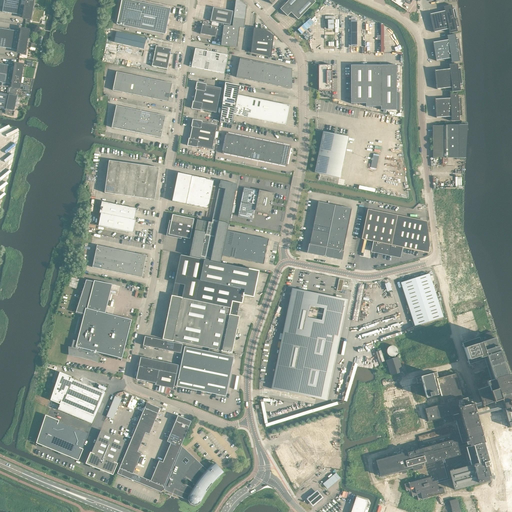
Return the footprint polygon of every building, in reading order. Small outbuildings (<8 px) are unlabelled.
[(118,24),(164,34),(164,33),(166,22),(167,22),(167,20),(169,9),(169,8),(129,0),(123,0),(118,24)] [(224,25),(221,45),(237,47),(240,27),(244,28),(246,7),(247,6),(238,0),(235,0),(232,26),(224,25)] [(291,12),(298,19),(315,2),(313,0),(288,0),(280,9),(287,16),(291,12)] [(25,6),(4,2),(2,12),(23,15),(23,17),(24,17),(24,16),(26,16),(26,17),(31,18),(32,7),(25,6)] [(213,7),(212,10),(210,21),(230,25),(233,11),(216,8),(213,7)] [(430,14),(434,32),(458,27),(459,27),(455,8),(455,9),(430,14)] [(301,27),(305,32),(310,27),(306,23),(301,27)] [(202,24),(200,34),(215,37),(217,27),(202,24)] [(381,24),(381,45),(375,45),(375,51),(383,51),(383,24),(381,24)] [(0,28),(0,37),(27,42),(28,31),(23,30),(23,31),(21,31),(21,30),(21,31),(0,28)] [(254,28),(253,38),(263,39),(264,29),(254,28)] [(263,39),(253,38),(251,52),(271,56),(274,41),(273,41),(273,36),(264,29),(263,39)] [(27,42),(0,37),(0,46),(18,50),(17,51),(18,51),(18,50),(20,51),(25,52),(27,42)] [(433,42),(436,61),(436,60),(461,56),(461,57),(461,56),(458,38),(433,42)] [(171,49),(171,48),(171,49),(156,46),(156,45),(156,46),(152,65),(152,66),(167,69),(171,49)] [(0,63),(0,72),(21,76),(23,66),(18,65),(17,66),(15,65),(16,65),(15,65),(15,66),(0,63)] [(318,90),(332,90),(332,65),(318,65),(318,90)] [(381,110),(396,110),(396,65),(351,65),(351,103),(366,103),(366,107),(381,107),(381,110)] [(435,70),(437,89),(462,86),(460,68),(435,70)] [(21,76),(0,72),(0,82),(12,84),(12,86),(12,85),(14,85),(14,86),(19,87),(21,76)] [(127,93),(129,84),(131,75),(116,72),(112,90),(127,93)] [(196,91),(195,95),(218,100),(221,88),(220,88),(218,87),(206,85),(206,84),(199,83),(197,82),(196,85),(195,89),(196,90),(196,91)] [(236,104),(238,95),(240,85),(225,82),(222,102),(236,104)] [(4,114),(13,115),(17,96),(9,94),(0,92),(0,108),(5,109),(4,114)] [(192,106),(191,108),(194,109),(201,110),(201,109),(204,110),(216,113),(218,100),(195,95),(194,100),(194,101),(193,101),(192,106)] [(250,107),(252,98),(238,95),(236,104),(245,106),(250,107)] [(435,99),(436,118),(436,117),(462,116),(461,97),(460,97),(435,99)] [(255,108),(260,110),(262,100),(252,98),(250,107),(255,108)] [(265,111),(270,112),(272,102),(262,100),(260,110),(265,111)] [(232,124),(234,114),(236,104),(222,102),(220,121),(232,124)] [(272,102),(270,112),(287,115),(289,105),(289,106),(289,105),(272,102)] [(234,114),(243,116),(245,106),(236,104),(234,114)] [(270,112),(268,121),(285,125),(287,115),(270,112)] [(191,132),(214,137),(217,125),(202,122),(202,121),(195,120),(193,119),(192,122),(191,127),(192,127),(192,128),(191,132)] [(433,140),(433,150),(446,150),(446,157),(464,157),(466,126),(446,126),(446,133),(446,140),(433,140)] [(323,131),(314,173),(316,173),(324,175),(330,176),(338,178),(340,178),(349,136),(347,136),(339,134),(338,134),(338,133),(334,132),(334,133),(325,132),(324,131),(323,131)] [(188,143),(187,146),(190,146),(197,147),(207,149),(212,150),(214,137),(191,132),(191,133),(190,137),(190,138),(189,138),(188,143)] [(226,133),(224,143),(232,145),(234,135),(226,133)] [(232,145),(239,146),(241,136),(234,135),(232,145)] [(239,146),(246,147),(248,137),(241,136),(239,146)] [(246,147),(253,149),(255,139),(248,137),(246,147)] [(253,149),(260,150),(262,140),(255,139),(253,149)] [(260,150),(267,152),(269,142),(262,140),(260,150)] [(267,152),(273,153),(276,143),(269,142),(267,152)] [(222,153),(230,155),(232,145),(224,143),(222,153)] [(273,153),(280,154),(282,144),(276,143),(273,153)] [(282,144),(280,154),(289,156),(291,146),(282,144)] [(230,155),(237,156),(239,146),(232,145),(230,155)] [(237,156),(244,157),(246,147),(239,146),(237,156)] [(244,157),(251,159),(253,149),(246,147),(244,157)] [(251,159),(258,160),(260,150),(253,149),(251,159)] [(258,160),(265,162),(267,152),(260,150),(258,160)] [(370,168),(376,170),(380,152),(374,151),(370,168)] [(265,162),(271,163),(273,153),(267,152),(265,162)] [(271,163),(278,164),(280,154),(273,153),(271,163)] [(280,154),(278,164),(287,166),(289,156),(280,154)] [(108,168),(118,170),(119,162),(109,160),(108,168)] [(117,178),(127,179),(129,163),(119,162),(118,170),(117,178)] [(127,179),(137,181),(139,165),(129,163),(127,179)] [(139,165),(137,181),(147,182),(148,174),(149,166),(139,165)] [(149,166),(148,174),(158,175),(159,167),(149,166)] [(107,176),(117,178),(118,170),(108,168),(107,176)] [(208,208),(214,180),(178,173),(172,201),(208,208)] [(148,174),(147,182),(157,183),(158,175),(148,174)] [(107,176),(105,185),(115,186),(117,178),(107,176)] [(114,194),(124,195),(127,179),(117,178),(115,186),(114,194)] [(124,195),(134,197),(137,181),(127,179),(124,195)] [(189,256),(200,258),(210,260),(221,262),(222,256),(228,230),(227,230),(228,226),(229,224),(229,223),(237,184),(220,180),(219,187),(225,189),(225,190),(224,193),(218,221),(212,220),(212,223),(207,222),(197,219),(189,256)] [(144,198),(146,190),(147,182),(137,181),(134,197),(144,198)] [(147,182),(146,190),(156,192),(157,183),(147,182)] [(104,193),(114,194),(115,186),(105,185),(104,193)] [(243,188),(238,216),(252,218),(254,209),(255,209),(255,210),(270,214),(272,205),(270,205),(271,204),(272,204),(272,202),(271,202),(271,201),(273,201),(275,193),(259,190),(259,191),(258,191),(257,191),(243,188)] [(146,190),(144,198),(154,200),(156,192),(146,190)] [(102,201),(99,213),(135,220),(137,208),(102,201)] [(318,202),(317,209),(328,211),(329,204),(318,202)] [(326,219),(332,220),(335,205),(329,204),(328,211),(326,219)] [(335,205),(332,220),(337,221),(339,214),(341,206),(335,205)] [(339,214),(350,216),(351,208),(341,206),(339,214)] [(317,209),(315,216),(326,219),(328,211),(317,209)] [(380,254),(381,254),(383,254),(382,255),(383,255),(383,253),(388,254),(388,255),(389,255),(394,256),(396,256),(398,255),(400,254),(400,252),(401,247),(423,251),(428,253),(429,245),(427,221),(367,209),(361,239),(374,241),(373,246),(373,248),(374,250),(375,251),(377,252),(380,253),(380,254)] [(135,220),(99,213),(101,213),(98,226),(133,233),(135,220)] [(181,239),(181,237),(185,238),(190,239),(194,219),(172,214),(171,221),(169,220),(166,236),(181,239)] [(337,221),(348,223),(350,216),(339,214),(337,221)] [(314,224),(330,227),(332,220),(326,219),(315,216),(314,224)] [(330,227),(347,230),(348,223),(337,221),(332,220),(330,227)] [(312,231),(329,234),(330,227),(314,224),(312,231)] [(329,234),(345,238),(347,230),(330,227),(329,234)] [(228,230),(222,256),(229,257),(236,258),(250,261),(256,262),(256,263),(263,264),(265,257),(264,257),(265,253),(266,253),(266,250),(267,245),(267,246),(269,239),(261,237),(255,236),(241,233),(234,232),(228,230)] [(311,238),(327,242),(329,234),(312,231),(311,238)] [(327,242),(344,245),(345,238),(329,234),(327,242)] [(320,248),(326,249),(327,242),(311,238),(309,245),(315,247),(320,248)] [(331,250),(337,251),(343,252),(344,245),(327,242),(326,249),(331,250)] [(173,290),(172,295),(195,300),(203,259),(180,255),(173,290)] [(195,300),(216,304),(231,307),(232,301),(242,303),(243,295),(253,297),(259,271),(203,259),(195,300)] [(400,283),(414,326),(443,317),(429,273),(400,283)] [(75,285),(71,283),(70,286),(73,286),(73,287),(76,288),(79,279),(73,277),(72,280),(76,281),(75,285)] [(73,340),(70,354),(74,355),(81,356),(96,361),(97,356),(97,354),(98,354),(97,354),(98,352),(118,357),(122,358),(125,343),(126,343),(126,342),(126,341),(130,323),(131,319),(105,313),(105,312),(110,293),(112,285),(112,284),(94,280),(94,281),(94,282),(92,281),(86,280),(76,313),(84,315),(77,341),(73,340)] [(273,389),(282,391),(285,392),(289,393),(291,393),(314,398),(314,397),(326,338),(327,335),(334,337),(342,298),(338,297),(312,292),(303,290),(293,288),(292,293),(293,293),(274,384),(273,389)] [(163,339),(207,348),(216,304),(195,300),(172,295),(171,299),(164,334),(163,339)] [(216,304),(207,348),(231,353),(239,316),(229,314),(231,307),(216,304)] [(503,403),(510,427),(511,426),(511,381),(509,374),(507,375),(500,354),(499,351),(498,351),(497,348),(497,347),(496,344),(495,342),(494,338),(493,338),(493,336),(491,331),(485,333),(486,338),(480,340),(479,337),(463,343),(462,343),(469,364),(486,358),(493,379),(486,381),(488,386),(478,389),(483,405),(486,404),(501,399),(503,403)] [(143,345),(154,348),(156,338),(145,336),(143,345)] [(154,348),(165,350),(166,341),(156,338),(154,348)] [(165,350),(172,351),(174,342),(166,341),(165,350)] [(174,342),(172,351),(180,353),(182,344),(174,342)] [(184,346),(176,386),(201,391),(226,396),(234,356),(184,346)] [(387,352),(388,354),(389,356),(392,356),(394,356),(396,355),(397,353),(397,350),(397,348),(395,346),(393,346),(390,346),(388,347),(387,349),(387,352)] [(376,352),(379,363),(384,361),(381,350),(376,352)] [(141,357),(139,366),(150,368),(151,359),(141,357)] [(402,371),(398,357),(386,360),(391,375),(402,371)] [(150,368),(158,370),(160,370),(162,361),(151,359),(150,368)] [(162,361),(160,370),(168,372),(170,363),(162,361)] [(170,363),(168,372),(176,374),(178,365),(170,363)] [(155,385),(158,370),(150,368),(139,366),(136,379),(153,382),(155,383),(155,385)] [(158,370),(155,385),(158,386),(173,389),(176,374),(168,372),(160,370),(158,370)] [(51,393),(50,396),(51,397),(50,400),(60,404),(58,409),(92,424),(95,417),(106,392),(71,378),(71,377),(60,372),(57,378),(56,378),(55,382),(56,383),(52,394),(51,393)] [(417,383),(422,382),(426,397),(440,393),(441,396),(444,404),(425,409),(428,421),(452,414),(454,420),(455,420),(457,420),(463,443),(466,442),(466,444),(463,445),(464,447),(463,448),(467,461),(448,466),(454,489),(492,479),(487,461),(489,460),(484,443),(483,442),(484,442),(473,403),(471,396),(462,398),(460,391),(455,373),(455,374),(438,378),(436,372),(416,378),(417,383)] [(115,396),(106,416),(113,419),(122,399),(115,396)] [(147,402),(143,411),(156,417),(160,408),(147,402)] [(143,411),(139,420),(153,425),(156,417),(143,411)] [(45,415),(40,432),(38,431),(37,436),(38,436),(36,443),(43,445),(42,447),(46,449),(47,447),(61,453),(60,454),(66,457),(67,455),(78,460),(83,449),(82,448),(88,434),(59,421),(59,420),(45,415)] [(178,415),(174,424),(187,430),(191,421),(178,415)] [(139,420),(138,424),(151,430),(153,425),(139,420)] [(329,423),(328,443),(339,443),(340,423),(329,423)] [(136,428),(145,432),(149,434),(151,430),(138,424),(136,428)] [(174,424),(171,433),(184,438),(187,430),(174,424)] [(376,460),(381,476),(412,468),(413,471),(422,468),(421,465),(460,454),(452,427),(418,436),(419,439),(418,439),(420,447),(421,447),(422,449),(407,452),(376,460)] [(136,428),(134,433),(143,437),(145,432),(136,428)] [(94,468),(95,467),(100,469),(100,471),(104,473),(105,471),(113,475),(118,463),(117,463),(126,440),(101,430),(91,452),(90,452),(86,463),(92,466),(91,467),(94,468)] [(134,433),(132,438),(141,442),(143,437),(134,433)] [(167,441),(171,443),(180,447),(184,438),(171,433),(167,441)] [(132,438),(130,443),(139,447),(141,442),(132,438)] [(130,443),(128,447),(137,451),(139,447),(130,443)] [(171,443),(169,448),(178,452),(180,447),(171,443)] [(205,472),(204,473),(200,470),(203,466),(185,449),(182,446),(163,490),(189,500),(190,503),(192,504),(194,505),(197,504),(199,503),(201,501),(201,500),(201,498),(201,497),(201,496),(202,495),(204,494),(205,493),(209,487),(213,482),(218,477),(223,473),(219,469),(220,468),(218,466),(217,467),(217,466),(214,468),(213,469),(212,469),(211,470),(208,468),(207,470),(205,472)] [(128,447),(124,456),(138,462),(141,453),(137,451),(128,447)] [(169,448),(167,452),(176,456),(178,452),(169,448)] [(167,452),(165,457),(174,461),(176,456),(167,452)] [(124,456),(121,465),(134,470),(138,462),(124,456)] [(163,460),(163,462),(172,466),(174,461),(165,457),(163,460)] [(293,478),(300,487),(325,467),(318,458),(293,478)] [(159,460),(155,469),(169,474),(172,466),(163,462),(159,460)] [(130,479),(133,473),(134,470),(121,465),(117,473),(130,479)] [(155,469),(152,477),(165,483),(169,474),(155,469)] [(133,473),(130,479),(137,482),(140,476),(133,473)] [(151,480),(148,486),(161,492),(165,483),(152,477),(151,480)] [(406,491),(410,490),(412,496),(417,495),(418,500),(444,493),(443,488),(439,489),(436,480),(432,482),(431,477),(409,483),(409,482),(408,482),(408,483),(404,484),(406,491)] [(141,483),(148,486),(151,480),(144,478),(141,483)] [(323,498),(316,490),(305,499),(312,508),(323,498)] [(356,497),(354,503),(350,511),(363,511),(368,500),(356,497)] [(450,501),(452,511),(460,511),(457,499),(450,501)]
